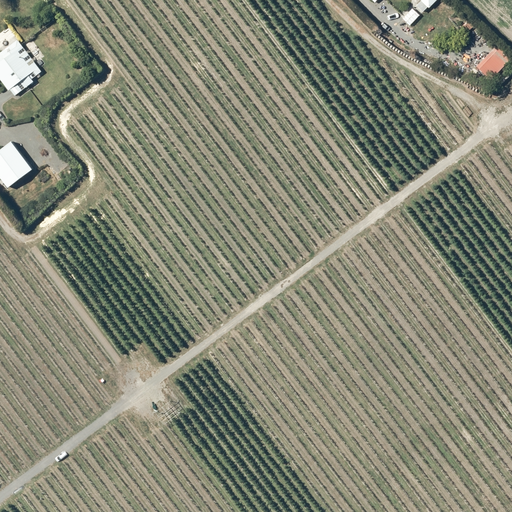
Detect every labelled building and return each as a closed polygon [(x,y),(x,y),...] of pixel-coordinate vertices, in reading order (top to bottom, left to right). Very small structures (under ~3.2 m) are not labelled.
[(423,0),(418,5),(426,13),(437,0),(423,0)] [(421,15),(412,6),(402,17),(411,25),(421,15)] [(475,25),(470,19),(461,27),(466,33),(475,25)] [(43,71),(38,64),(45,58),(31,39),(23,45),(10,26),(0,33),(0,50),(2,53),(0,54),(0,75),(16,96),(35,82),(33,79),(43,71)] [(497,74),(511,59),(504,52),(507,49),(500,43),(478,67),(488,76),(493,71),(497,74)] [(35,169),(14,140),(0,151),(0,171),(11,187),(35,169)]
